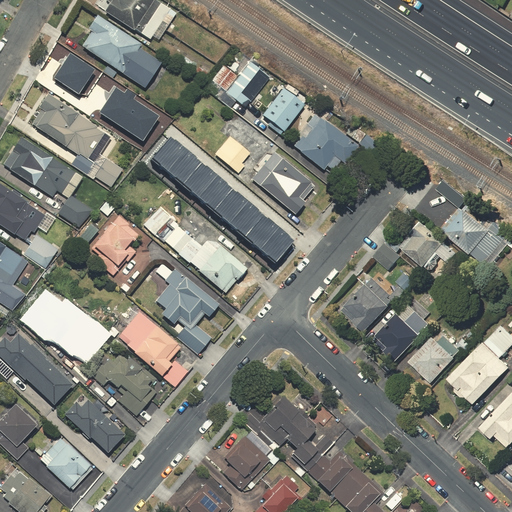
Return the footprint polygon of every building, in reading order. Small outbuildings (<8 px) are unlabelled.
[(160,0),(111,0),(114,2),(107,10),(153,40),(156,36),(161,39),(172,24),(165,19),(172,8),(160,0)] [(84,45),(125,71),(126,69),(150,84),(165,61),(143,46),(145,42),(100,13),(91,27),(94,29),(84,45)] [(254,57),(240,46),(215,79),(212,77),(205,86),(231,106),(237,98),(248,107),(271,77),(251,61),(254,57)] [(66,64),(56,79),(62,83),(60,85),(106,117),(118,99),(109,93),(117,82),(111,78),(112,76),(76,52),(68,65),(66,64)] [(211,72),(201,65),(194,74),(204,82),(211,72)] [(311,101),(289,83),(265,113),(287,130),(311,101)] [(52,91),(43,105),(45,106),(33,125),(79,154),(80,152),(90,158),(91,155),(98,159),(113,136),(99,127),(100,125),(80,112),(82,110),(52,91)] [(293,142),(327,168),(329,165),(334,169),(342,159),(361,173),(382,145),(357,127),(350,136),(317,111),(293,142)] [(154,113),(137,112),(136,124),(154,125),(154,113)] [(149,136),(134,125),(128,133),(142,145),(149,136)] [(243,160),(252,151),(234,134),(217,152),(240,173),(248,164),(243,160)] [(5,163),(54,196),(59,189),(70,197),(85,175),(24,135),(5,163)] [(317,183),(286,155),(285,157),(277,150),(254,177),(293,212),(295,210),(299,213),(310,201),(305,197),(317,183)] [(125,168),(108,157),(96,176),(113,187),(125,168)] [(58,216),(0,178),(0,223),(26,240),(33,230),(36,231),(40,226),(48,231),(58,216)] [(438,183),(431,192),(446,205),(453,196),(438,183)] [(227,196),(219,206),(227,213),(224,217),(263,250),(275,236),(279,239),(290,226),(277,215),(279,213),(268,204),(265,207),(247,191),(236,204),(227,196)] [(96,208),(73,194),(62,213),(82,226),(96,208)] [(464,202),(444,224),(492,266),(511,243),(511,241),(508,238),(511,234),(493,217),(488,223),(464,202)] [(322,213),(313,205),(305,215),(314,222),(322,213)] [(190,234),(172,219),(174,216),(161,206),(149,221),(147,219),(143,223),(226,291),(238,276),(241,278),(251,265),(207,229),(205,233),(197,226),(190,234)] [(103,228),(106,231),(97,242),(122,263),(126,258),(130,261),(138,251),(131,244),(140,234),(130,225),(132,223),(120,214),(113,222),(110,219),(103,228)] [(391,239),(375,256),(390,270),(405,254),(424,273),(442,256),(449,263),(460,253),(426,219),(400,246),(391,239)] [(101,229),(94,222),(76,240),(84,247),(101,229)] [(61,248),(37,233),(25,253),(49,267),(61,248)] [(0,279),(8,284),(27,256),(0,238),(0,279)] [(177,265),(166,279),(171,283),(157,301),(166,308),(163,312),(176,322),(179,318),(209,342),(213,336),(197,324),(208,311),(213,315),(223,302),(177,265)] [(365,333),(366,331),(400,297),(378,276),(346,308),(356,317),(352,321),(365,333)] [(27,293),(11,282),(0,297),(16,309),(27,293)] [(91,357),(110,335),(92,319),(89,322),(66,303),(63,307),(46,294),(26,318),(45,334),(48,330),(70,348),(74,343),(91,357)] [(434,325),(411,301),(376,336),(399,359),(434,325)] [(129,309),(117,325),(124,330),(118,337),(164,374),(174,361),(172,358),(183,344),(141,310),(137,315),(129,309)] [(478,400),(511,368),(511,366),(502,357),(511,347),(511,331),(504,324),(453,375),(478,400)] [(67,392),(68,394),(80,380),(67,368),(65,370),(49,356),(51,354),(36,341),(34,343),(22,332),(18,336),(12,330),(0,343),(0,352),(33,382),(35,380),(40,385),(38,387),(57,403),(67,392)] [(442,340),(437,336),(414,361),(437,382),(466,351),(447,334),(442,340)] [(106,386),(111,381),(124,393),(119,398),(138,416),(160,391),(153,384),(157,379),(144,367),(146,366),(133,354),(128,359),(122,353),(115,360),(111,357),(107,362),(106,361),(93,374),(106,386)] [(311,411),(297,398),(294,400),(287,393),(265,416),(279,430),(285,424),(293,431),(289,435),(301,446),(320,426),(308,414),(311,411)] [(69,413),(86,430),(87,430),(93,436),(94,434),(111,451),(129,433),(92,396),(86,402),(82,399),(69,413)] [(511,446),(511,396),(485,425),(497,436),(499,434),(511,446)] [(0,422),(0,443),(19,460),(33,445),(27,439),(42,422),(19,401),(0,422)] [(249,412),(240,421),(257,437),(256,439),(261,444),(263,442),(269,448),(277,440),(249,412)] [(338,440),(324,426),(306,444),(305,442),(293,454),(308,469),(338,440)] [(237,446),(227,456),(235,463),(225,473),(246,494),(262,478),(275,465),(283,456),(275,448),(268,455),(246,433),(235,444),(237,446)] [(69,443),(63,437),(41,460),(73,490),(97,466),(71,441),(69,443)] [(332,461),(325,454),(311,470),(333,489),(355,464),(340,451),(332,461)] [(44,472),(28,458),(24,463),(40,477),(44,472)] [(348,505),(372,480),(357,466),(334,491),(348,505)] [(18,467),(1,487),(8,492),(5,496),(23,511),(45,511),(47,510),(44,507),(55,494),(32,474),(30,476),(18,467)] [(272,486),(264,494),(268,499),(266,501),(276,511),(284,511),(295,501),(298,504),(305,497),(297,490),(302,485),(289,473),(274,488),(272,486)] [(356,511),(365,511),(375,501),(384,492),(372,480),(348,505),(356,511)] [(209,483),(188,504),(197,511),(196,511),(226,511),(233,506),(209,483)] [(375,501),(365,511),(383,511),(385,510),(375,501)]
